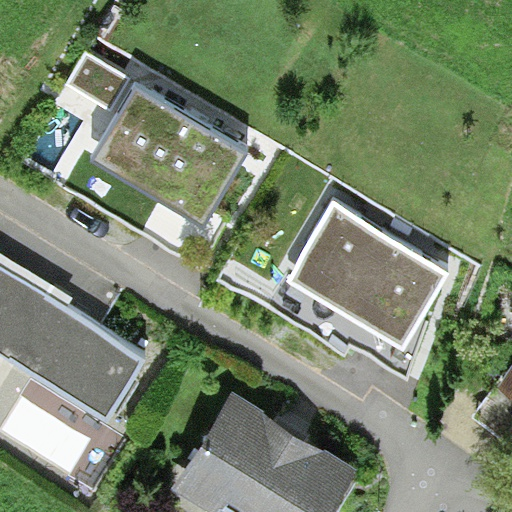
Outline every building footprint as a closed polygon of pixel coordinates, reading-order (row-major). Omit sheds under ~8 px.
[(239,141),(85,49),(67,80),(115,108),(95,142),(201,205),(230,156),(239,141)] [(444,260),(335,193),(288,269),(401,335),(435,276),(444,260)] [(66,297),(3,257),(0,261),(0,341),(107,408),(146,347),(66,297)] [(511,358),(475,407),(509,433),(511,429),(511,358)] [(322,511),(356,459),(235,383),(175,479),(210,500),(208,504),(209,511),(322,511)]
